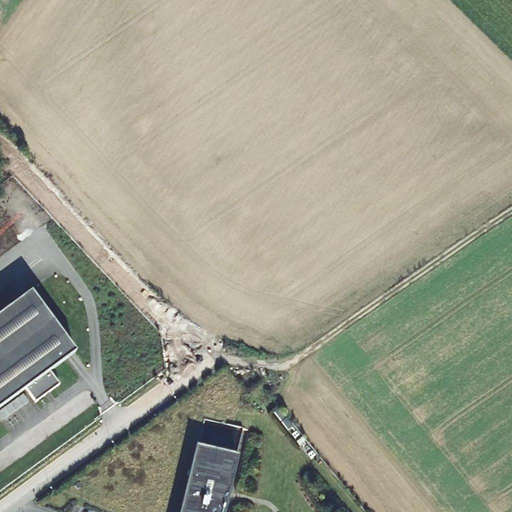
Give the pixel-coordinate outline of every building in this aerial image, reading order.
[(78,358),(35,297),(0,321),(0,413),(28,394),(38,407),(62,389),(53,376),(78,358)] [(285,419),(278,411),(274,415),(280,423),(285,419)] [(292,429),(286,420),(281,424),(288,433),(292,429)] [(300,439),(294,432),(290,435),(295,442),(300,439)] [(223,511),(236,459),(196,449),(181,511),(223,511)]
